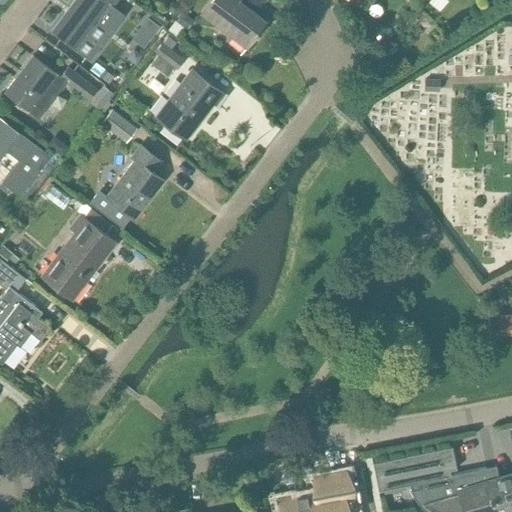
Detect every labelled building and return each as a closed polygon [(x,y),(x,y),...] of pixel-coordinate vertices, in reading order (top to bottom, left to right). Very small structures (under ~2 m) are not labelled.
[(73,0),(51,29),(51,30),(53,31),(73,47),(76,49),(94,26),(110,4),(112,6),(116,0),(73,0)] [(247,48),(259,32),(258,31),(265,21),(239,0),(238,0),(209,0),(200,12),(247,48)] [(168,2),(166,5),(166,10),(170,12),(174,12),(177,8),(177,4),(173,2),(168,2)] [(184,14),(178,23),(187,30),(194,20),(184,14)] [(147,17),(132,38),(143,46),(159,25),(147,17)] [(167,35),(162,42),(170,48),(175,41),(167,35)] [(162,42),(155,51),(176,68),(184,58),(170,48),(162,42)] [(33,55),(5,91),(29,109),(30,110),(38,116),(66,81),(90,99),(97,88),(69,66),(62,76),(58,74),(56,72),(33,55)] [(95,62),(89,69),(108,84),(113,77),(95,62)] [(218,106),(226,95),(191,68),(155,115),(185,138),(213,102),(218,106)] [(439,91),(439,90),(439,81),(439,80),(424,79),(424,90),(439,91)] [(103,85),(90,102),(93,104),(100,110),(108,100),(113,93),(103,85)] [(125,142),(136,127),(112,108),(100,124),(125,142)] [(47,156),(0,120),(0,151),(4,146),(20,159),(4,181),(19,192),(47,156)] [(98,189),(88,201),(122,227),(131,215),(131,214),(134,217),(164,178),(153,170),(160,160),(140,145),(132,156),(135,158),(107,196),(98,189)] [(112,225),(89,208),(83,217),(79,214),(69,227),(74,231),(41,275),(72,298),(115,242),(106,234),(112,225)] [(3,245),(0,247),(0,254),(7,260),(12,254),(13,253),(3,245)] [(12,254),(7,260),(13,266),(19,259),(12,254)] [(40,340),(50,326),(38,317),(42,311),(16,291),(25,278),(1,259),(0,259),(0,284),(6,289),(0,296),(0,362),(1,363),(16,343),(19,345),(30,332),(40,340)] [(511,316),(502,316),(499,316),(499,333),(502,333),(511,333),(511,316)] [(452,447),(373,464),(378,486),(409,479),(410,484),(411,490),(414,496),(422,505),(430,511),(496,511),(511,507),(511,474),(499,479),(496,464),(458,473),(452,447)] [(317,493),(279,501),(281,511),(342,511),(341,505),(351,503),(344,470),(313,476),(317,493)]
